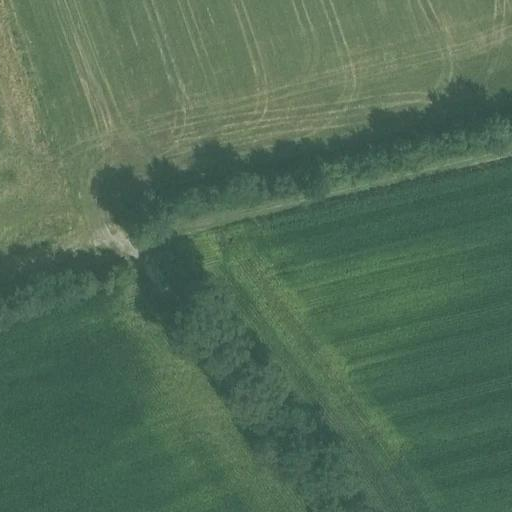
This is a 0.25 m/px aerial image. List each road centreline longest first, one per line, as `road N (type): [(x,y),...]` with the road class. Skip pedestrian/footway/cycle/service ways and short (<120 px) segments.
road 1 (track): [(0,292),(132,237),(363,193),(511,153)]
road 2 (track): [(132,237),(332,511)]
